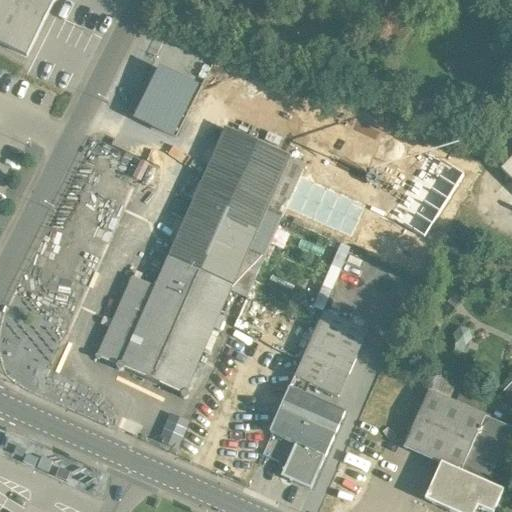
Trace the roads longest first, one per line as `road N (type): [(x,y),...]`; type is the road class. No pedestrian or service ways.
road 1 (residential): [(0,268),(136,0)]
road 2 (residential): [(239,511),(0,406)]
